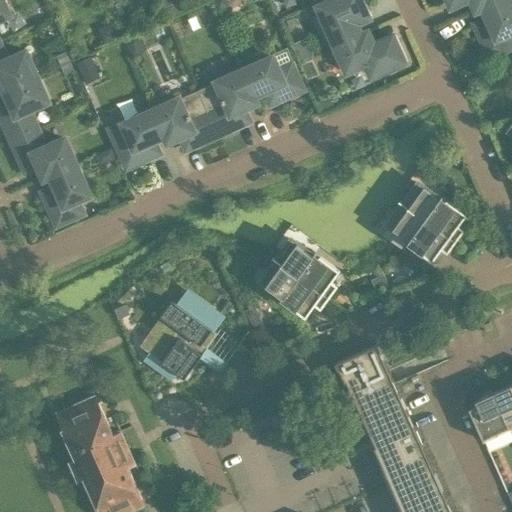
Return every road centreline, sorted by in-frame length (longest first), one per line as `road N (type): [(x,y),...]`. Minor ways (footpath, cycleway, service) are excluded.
road 1 (residential): [(447,80),(10,275),(0,253)]
road 2 (residential): [(490,511),(433,377),(511,343)]
road 3 (residential): [(447,80),(511,222)]
